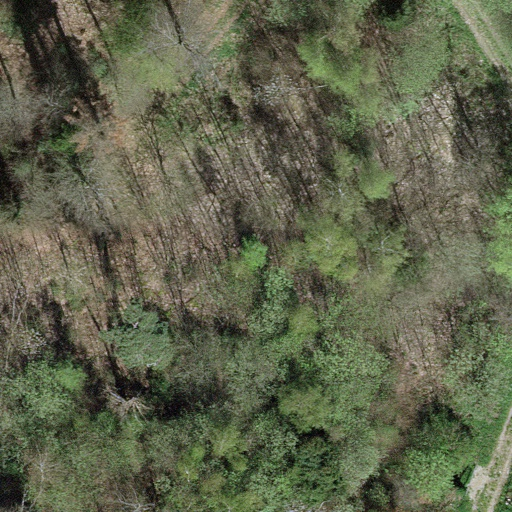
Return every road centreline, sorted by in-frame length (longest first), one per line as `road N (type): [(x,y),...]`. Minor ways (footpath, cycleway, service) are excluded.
road 1 (track): [(472,511),(511,400),(511,76),(465,0)]
road 2 (track): [(230,0),(121,146),(74,195),(0,251)]
